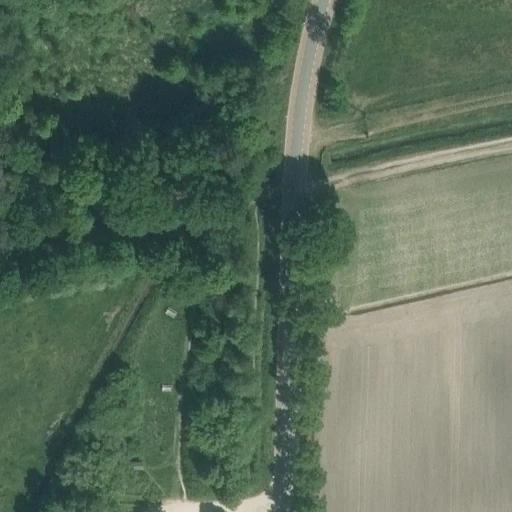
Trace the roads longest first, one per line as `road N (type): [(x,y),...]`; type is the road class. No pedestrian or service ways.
road 1 (tertiary): [(290,511),(300,124),(321,0)]
road 2 (track): [(511,145),(298,191)]
